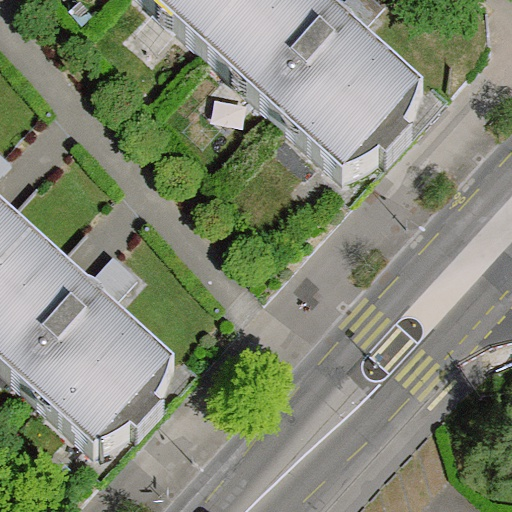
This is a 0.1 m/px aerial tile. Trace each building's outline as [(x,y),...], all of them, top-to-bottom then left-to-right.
[(135,0),(204,62),(259,0),(135,0)] [(426,101),(314,0),(259,0),(204,62),(344,189),(347,186),(365,179),(381,168),(389,175),(415,145),(407,139),(415,124),(422,105),(426,101)] [(378,0),(352,0),(342,11),(366,33),(388,8),(378,0)] [(0,155),(0,183),(14,168),(0,155)] [(0,285),(35,246),(0,214),(0,285)] [(35,246),(0,285),(0,375),(96,463),(99,460),(117,453),(132,442),(139,449),(166,420),(159,413),(168,397),(173,378),(176,374),(35,246)] [(115,261),(93,285),(117,306),(139,283),(115,261)]
